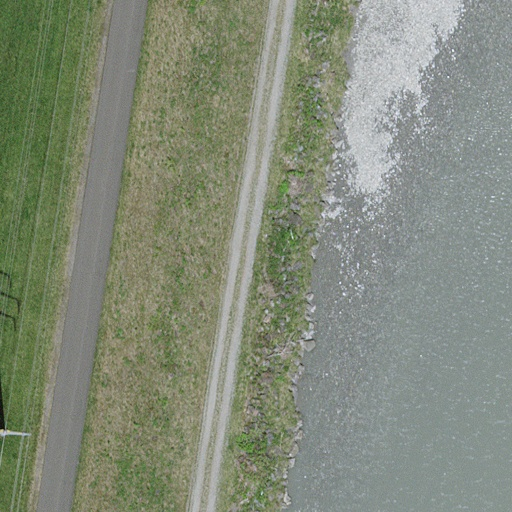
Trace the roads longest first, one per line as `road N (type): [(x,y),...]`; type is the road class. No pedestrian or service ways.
road 1 (track): [(128,0),(50,511)]
road 2 (track): [(280,0),(205,511)]
